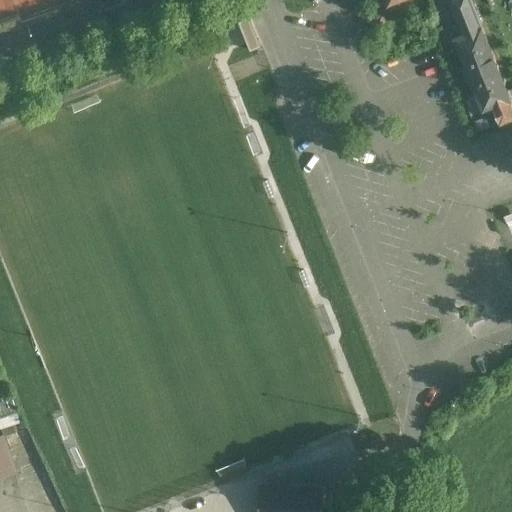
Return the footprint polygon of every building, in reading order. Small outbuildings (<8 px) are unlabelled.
[(511,86),(505,89),(469,0),(451,0),(465,33),(457,36),(485,105),(492,102),(500,122),(511,117),(511,86)] [(382,14),(370,19),(374,31),(387,26),(382,14)] [(249,17),(238,21),(250,51),(261,47),(249,17)] [(9,394),(0,396),(0,425),(18,420),(9,394)] [(274,441),(286,480),(385,450),(373,411),(274,441)] [(1,432),(0,432),(0,475),(15,470),(1,432)] [(320,511),(321,487),(292,486),(291,492),(261,490),(259,511),(320,511)]
